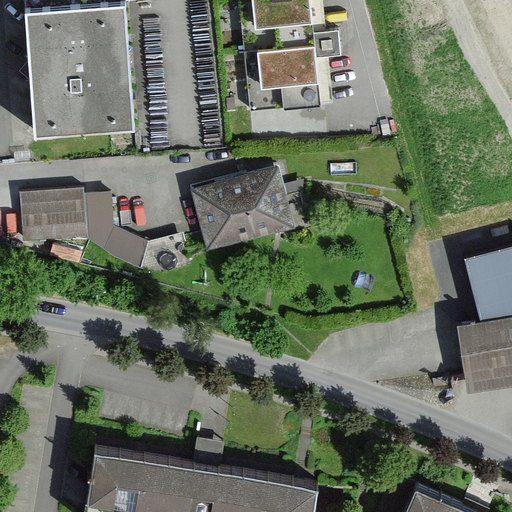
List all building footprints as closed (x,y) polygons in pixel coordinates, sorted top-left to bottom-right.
[(27,0),(35,109),(135,101),(127,0),(27,0)] [(240,0),(251,106),(322,99),(319,69),(317,49),(341,46),(338,21),(313,24),(311,0),(240,0)] [(191,182),(208,253),(299,231),(282,160),(191,182)] [(85,188),(85,184),(20,189),(24,244),(90,238),(85,188)] [(90,238),(156,272),(191,264),(182,229),(149,236),(114,220),(111,186),(85,188),(90,238)] [(511,235),(465,248),(481,310),(459,313),(468,386),(511,380),(511,235)] [(313,511),(318,478),(200,458),(97,441),(85,511),(313,511)] [(501,511),(415,475),(399,511),(501,511)]
